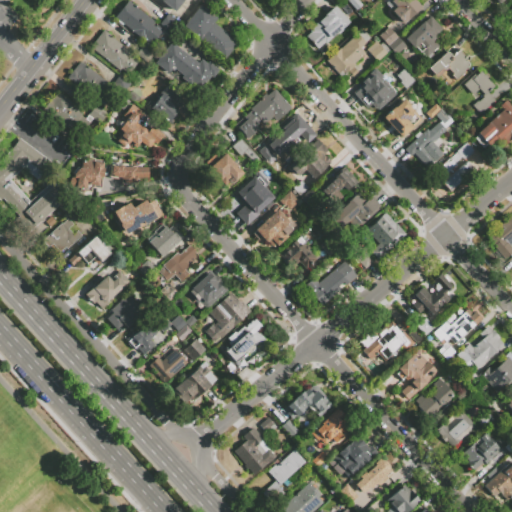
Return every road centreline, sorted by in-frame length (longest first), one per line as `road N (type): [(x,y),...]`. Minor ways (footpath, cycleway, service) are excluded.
road 1 (residential): [(232,0),(511,311)]
road 2 (residential): [(193,445),(511,180)]
road 3 (primary): [(216,511),(0,275)]
road 4 (primary): [(0,331),(166,511)]
road 5 (residential): [(316,341),(469,511)]
road 6 (residential): [(0,104),(82,0)]
